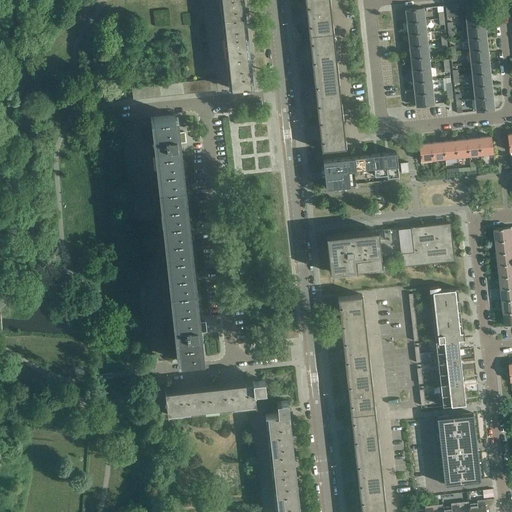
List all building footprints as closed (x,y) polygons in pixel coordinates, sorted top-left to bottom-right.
[(220,0),(222,17),(224,37),(226,57),(228,76),(230,76),(232,88),(246,87),(247,88),(250,88),(249,87),(251,86),(250,82),(241,0),(220,0)] [(305,0),(307,13),(303,14),(304,25),(308,25),(309,34),(333,31),(329,0),(305,0)] [(407,9),(408,21),(424,19),(423,8),(407,9)] [(467,14),(467,15),(468,27),(484,25),(483,12),(475,13),(469,14),(467,14)] [(424,19),(408,21),(409,33),(426,31),(424,19)] [(484,25),(468,27),(469,38),(486,37),(484,25)] [(310,49),(307,50),(308,61),(312,61),(313,72),(337,70),(333,31),(309,34),(310,49)] [(426,31),(409,33),(410,45),(427,43),(426,31)] [(486,37),(469,38),(471,50),(487,48),(486,37)] [(427,43),(410,45),(412,56),(428,54),(427,43)] [(487,48),(471,50),(472,63),(488,61),(487,48)] [(428,54),(412,56),(413,69),(430,67),(428,54)] [(488,61),(472,63),(473,74),(490,72),(488,61)] [(430,67),(413,69),(414,80),(431,79),(430,67)] [(315,93),(312,93),(313,105),(316,104),(317,111),(341,108),(337,70),(313,72),(315,93)] [(490,72),(473,74),(475,86),(491,85),(490,72)] [(431,79),(414,80),(416,93),(432,91),(431,79)] [(491,85),(475,86),(476,99),(492,97),(491,85)] [(432,91),(416,93),(417,105),(434,103),(432,91)] [(492,97),(476,99),(477,110),(494,108),(492,97)] [(319,129),(316,129),(317,140),(320,140),(321,150),(346,147),(341,108),(317,111),(319,129)] [(154,118),(165,224),(179,359),(176,359),(177,360),(200,357),(198,331),(202,331),(202,332),(205,331),(206,330),(205,321),(204,321),(204,320),(201,320),(201,321),(200,321),(180,142),(182,142),(182,143),(185,142),(186,142),(185,131),(184,131),(184,130),(181,131),(181,132),(179,132),(177,114),(174,115),(172,115),(151,117),(151,118),(154,118)] [(492,136),(479,137),(481,154),(494,153),(492,136)] [(481,154),(479,137),(467,138),(469,155),(481,154)] [(467,138),(455,140),(457,157),(469,155),(467,138)] [(455,140),(443,141),(445,158),(457,157),(455,140)] [(443,141),(431,142),(433,159),(445,158),(443,141)] [(421,156),(422,160),(433,159),(431,142),(420,144),(421,154),(420,154),(421,156)] [(396,151),(388,152),(386,152),(385,153),(387,177),(399,175),(396,151)] [(387,177),(385,153),(377,153),(375,154),(372,154),(375,175),(387,174),(387,177)] [(375,175),(372,154),(362,155),(359,155),(354,156),(356,169),(374,167),(375,175)] [(348,170),(356,169),(354,156),(322,159),(323,167),(323,169),(324,174),(325,178),(325,187),(334,186),(346,185),(350,184),(348,170)] [(407,162),(400,162),(401,172),(409,172),(407,162)] [(378,229),(326,235),(330,273),(383,267),(381,255),(401,253),(402,265),(454,259),(450,222),(384,229),(385,238),(380,239),(378,229)] [(511,228),(511,226),(495,228),(496,241),(511,238),(511,228)] [(511,238),(496,241),(498,252),(511,250),(511,238)] [(511,250),(498,252),(499,264),(511,262),(511,250)] [(511,262),(499,264),(500,276),(511,274),(511,262)] [(511,286),(511,274),(500,276),(502,288),(511,286)] [(459,303),(458,288),(439,290),(439,286),(429,287),(430,291),(433,324),(434,334),(435,341),(458,339),(463,338),(463,337),(464,337),(463,330),(462,331),(461,325),(459,303)] [(511,286),(502,288),(503,300),(511,298),(511,286)] [(339,313),(336,313),(337,325),(341,324),(342,335),(366,333),(362,294),(338,297),(339,313)] [(511,298),(503,300),(504,311),(511,310),(511,298)] [(343,349),(340,349),(341,361),(345,360),(346,374),(370,371),(366,333),(342,335),(343,349)] [(459,349),(458,339),(435,341),(437,352),(459,349)] [(460,360),(459,349),(437,352),(438,363),(460,360)] [(462,371),(460,360),(438,363),(439,373),(462,371)] [(348,392),(344,393),(346,404),(349,404),(350,413),(374,410),(370,371),(346,374),(348,392)] [(463,382),(462,371),(439,373),(440,384),(463,382)] [(265,379),(166,390),(165,390),(166,398),(164,399),(164,401),(166,401),(167,414),(256,405),(255,392),(266,391),(265,379)] [(464,392),(463,382),(440,384),(441,395),(464,392)] [(464,392),(441,395),(442,406),(465,403),(464,392)] [(265,414),(265,415),(275,511),(299,511),(289,413),(288,400),(277,402),(278,413),(265,414)] [(352,428),(348,429),(350,440),(353,440),(355,451),(379,448),(374,410),(350,413),(352,428)] [(437,417),(444,483),(444,484),(480,480),(480,479),(473,413),(472,413),(472,412),(437,416),(437,417)] [(357,472),(353,472),(354,484),(358,483),(359,490),(383,487),(379,448),(355,451),(357,472)] [(361,508),(357,508),(357,511),(385,511),(383,487),(359,490),(361,508)] [(485,490),(482,490),(483,497),(486,497),(494,496),(493,489),(492,489),(485,490)] [(477,502),(469,503),(468,503),(468,511),(491,511),(496,511),(494,498),(477,500),(477,502)] [(451,505),(442,506),(441,506),(441,511),(468,511),(468,503),(469,503),(468,500),(451,502),(451,505)] [(425,508),(416,509),(415,511),(441,511),(441,506),(442,506),(442,503),(425,505),(425,508)]
